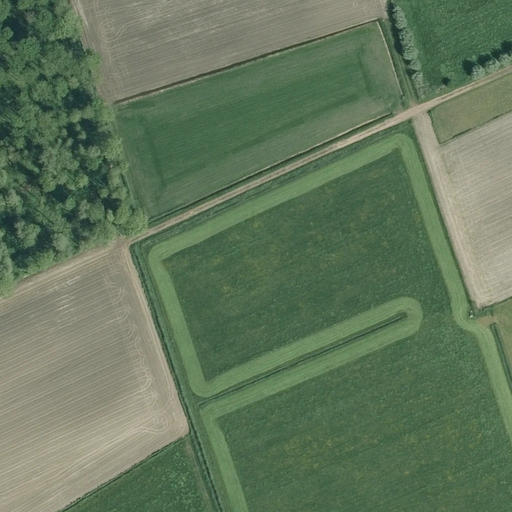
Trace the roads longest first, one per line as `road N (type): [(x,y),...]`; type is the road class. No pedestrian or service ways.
road 1 (track): [(0,304),(420,108)]
road 2 (track): [(420,108),(511,397)]
